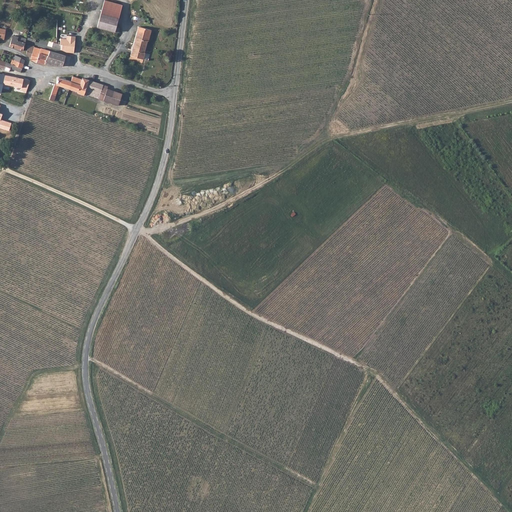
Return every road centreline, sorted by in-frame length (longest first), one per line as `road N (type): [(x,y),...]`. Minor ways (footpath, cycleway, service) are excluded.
road 1 (track): [(136,231),(261,320),(372,372),(505,511)]
road 2 (unclassified): [(173,98),(154,189),(92,324),(85,359),(117,511)]
road 3 (track): [(141,234),(211,210),(333,139),(511,100)]
road 4 (track): [(511,281),(326,129),(374,0)]
road 5 (track): [(85,359),(317,488)]
road 6 (track): [(173,103),(346,81)]
road 7 (track): [(352,362),(451,231)]
road 8 (track): [(306,511),(372,372)]
road 9 (track): [(136,231),(0,168)]
road 10 (unclassified): [(173,98),(86,69),(41,73)]
road 11 (track): [(75,367),(81,331),(0,291)]
road 12 (track): [(0,435),(35,371),(85,366)]
